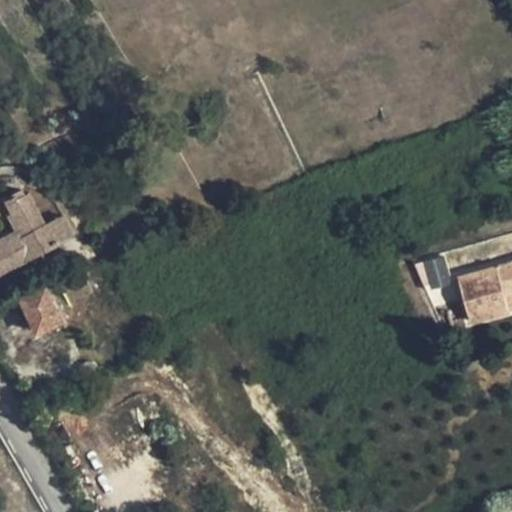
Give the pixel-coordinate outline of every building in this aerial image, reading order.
[(105,138),(90,146),(102,167),(117,159),(105,138)] [(0,211),(0,273),(12,267),(6,255),(21,247),(27,259),(75,233),(48,181),(27,193),(24,189),(7,197),(14,212),(10,215),(19,230),(0,239),(0,212),(0,211)] [(21,247),(6,255),(12,267),(27,259),(21,247)] [(423,263),(429,284),(449,279),(443,257),(423,263)] [(511,261),(458,277),(471,321),(509,310),(509,309),(505,293),(511,291),(511,261)] [(22,297),(39,331),(64,319),(48,285),(22,297)]
